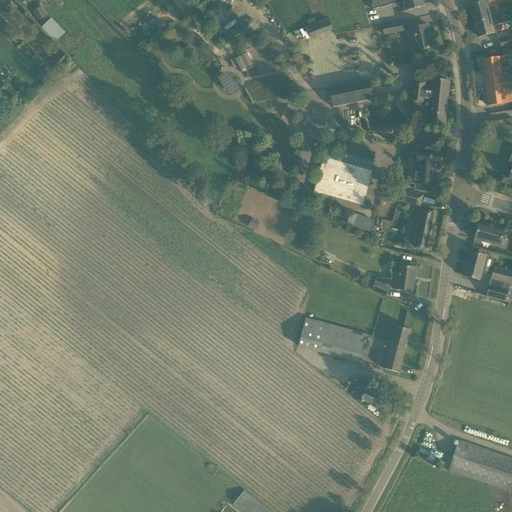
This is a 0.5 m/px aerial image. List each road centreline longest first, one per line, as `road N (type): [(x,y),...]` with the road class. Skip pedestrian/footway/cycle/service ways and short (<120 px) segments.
road 1 (unclassified): [(365,511),(409,427),(435,348),(456,190)]
road 2 (tertiary): [(456,190),(464,98),(447,0)]
